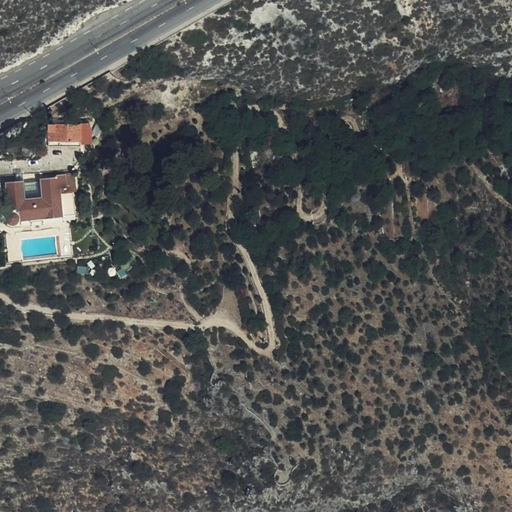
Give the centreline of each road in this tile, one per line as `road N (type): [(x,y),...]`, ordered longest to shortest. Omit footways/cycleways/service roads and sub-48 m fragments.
road 1 (track): [(0,297),(57,313),(233,327),(261,352),(272,349),(261,290),(228,224),(241,123),(253,109),(271,111),(286,131),(300,172),(299,209),(309,217),(322,212),(338,125),(346,118),(355,124),(377,153)]
road 2 (primary): [(0,114),(205,0)]
road 3 (primary): [(170,0),(0,92)]
